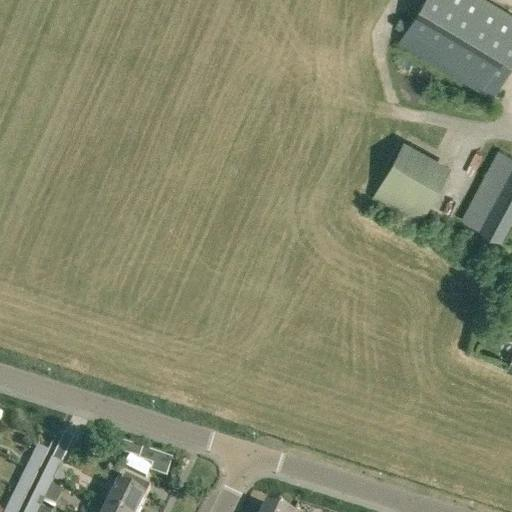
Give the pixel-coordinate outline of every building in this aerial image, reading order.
[(397,42),(491,98),(511,63),(511,13),(490,0),(422,0),(409,23),(399,17),(394,26),(403,32),(397,42)] [(372,197),(419,223),(451,165),(404,139),(372,197)] [(460,219),(501,241),(511,219),(511,156),(498,149),(460,219)] [(139,459),(142,449),(128,445),(125,454),(139,459)] [(38,447),(27,469),(38,474),(49,452),(38,447)] [(61,464),(67,452),(57,447),(51,459),(60,463),(61,464)] [(157,455),(151,472),(166,478),(172,460),(157,455)] [(51,459),(43,477),(54,482),(62,464),(61,464),(60,463),(51,459)] [(16,491),(27,496),(38,474),(27,469),(16,491)] [(118,486),(107,509),(114,511),(139,511),(146,499),(145,499),(151,488),(124,475),(119,486),(118,486)] [(43,477),(32,499),(43,504),(54,482),(43,477)] [(5,511),(19,511),(27,496),(16,491),(5,511)] [(32,499),(25,511),(38,511),(43,504),(32,499)]
